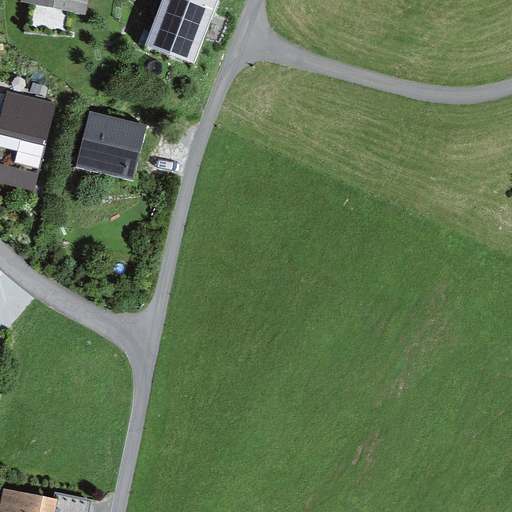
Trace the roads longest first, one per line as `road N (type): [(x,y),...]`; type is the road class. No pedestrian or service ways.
road 1 (unclassified): [(152,339),(191,160),(243,32)]
road 2 (residential): [(243,32),(309,55),(450,83),(511,74)]
road 3 (unclassified): [(118,511),(152,339)]
road 4 (residential): [(152,339),(49,291),(0,254)]
